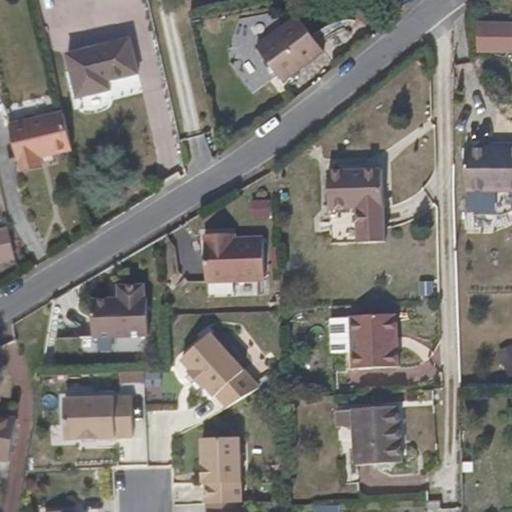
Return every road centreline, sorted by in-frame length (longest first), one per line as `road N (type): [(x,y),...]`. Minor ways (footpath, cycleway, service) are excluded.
road 1 (residential): [(0,314),(272,140),(441,4)]
road 2 (residential): [(450,499),(441,4)]
